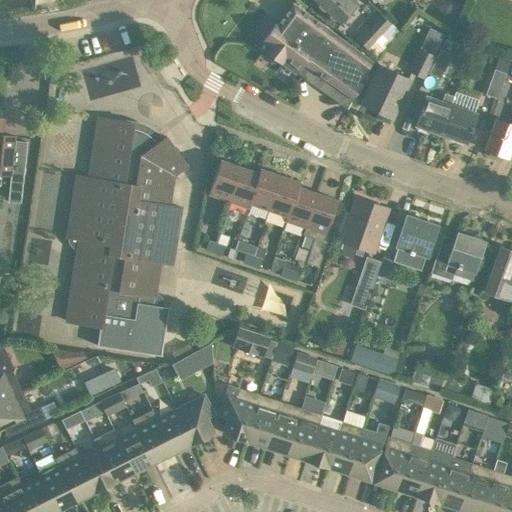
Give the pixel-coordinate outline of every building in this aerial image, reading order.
[(356,2),(353,0),(311,0),(337,23),(356,2)] [(262,41),(266,45),(263,50),(295,73),(299,68),(304,63),(353,99),(360,83),(357,81),(371,61),(292,3),(278,22),(276,22),(262,41)] [(395,28),(379,13),(355,38),(368,49),(382,34),(386,37),(395,28)] [(429,73),(440,78),(456,44),(445,38),(429,73)] [(433,56),(421,50),(411,71),(422,77),(433,56)] [(410,81),(380,67),(362,104),(392,118),(410,81)] [(497,98),(499,92),(505,73),(494,69),(485,94),(497,98)] [(415,125),(440,134),(451,104),(454,96),(444,93),(441,100),(426,95),(415,125)] [(476,112),(451,104),(440,134),(465,142),(476,112)] [(0,172),(11,173),(9,190),(21,191),(26,142),(15,140),(15,135),(1,134),(3,117),(0,117),(0,172)] [(168,205),(173,175),(187,165),(166,137),(157,143),(155,140),(150,135),(146,133),(143,131),(139,130),(136,129),(132,128),(133,123),(98,118),(89,177),(77,176),(68,237),(79,239),(66,321),(99,326),(96,346),(162,356),(162,355),(161,354),(168,308),(169,309),(169,308),(152,305),(159,262),(171,264),(180,207),(168,205)] [(485,149),(489,150),(489,156),(499,159),(503,155),(506,156),(511,139),(511,120),(511,124),(496,119),(485,149)] [(209,193),(229,201),(241,165),(221,158),(209,193)] [(261,172),(260,172),(241,165),(229,201),(251,209),(253,203),(252,203),(261,172)] [(253,203),(270,209),(282,175),(262,168),(260,172),(261,172),(252,203),(253,203)] [(302,182),(282,175),(270,209),(288,215),(289,216),(299,186),(300,186),(302,182)] [(289,216),(288,215),(286,220),(306,227),(318,192),(300,186),(299,186),(289,216)] [(318,192),(306,227),(304,235),(315,239),(307,263),(319,268),(330,236),(326,234),(338,199),(318,192)] [(387,207),(358,196),(347,227),(363,232),(358,246),(372,250),(376,237),(377,238),(387,207)] [(396,245),(398,245),(392,260),(420,270),(425,255),(427,256),(438,225),(407,214),(396,245)] [(472,279),(475,271),(485,241),(457,232),(455,236),(444,233),(431,271),(452,278),(454,273),(472,279)] [(225,245),(208,239),(204,249),(222,255),(225,245)] [(242,262),(250,265),(256,247),(248,244),(245,252),(242,262)] [(256,247),(250,265),(259,268),(262,258),(265,250),(256,247)] [(511,250),(501,247),(487,286),(500,291),(498,296),(511,300),(511,250)] [(365,255),(350,303),(365,308),(380,260),(365,255)] [(286,277),(292,261),(292,259),(285,257),(279,275),(286,277)] [(302,264),(292,261),(286,277),(296,280),(299,271),(302,264)] [(270,336),(238,326),(232,347),(237,348),(233,359),(254,366),(258,355),(264,356),(270,336)] [(341,355),(346,343),(334,338),(329,351),(341,355)] [(189,342),(172,352),(176,360),(193,350),(189,342)] [(11,369),(13,368),(2,343),(0,344),(0,399),(21,390),(11,369)] [(201,369),(212,363),(211,343),(192,354),(201,369)] [(395,370),(397,352),(351,345),(348,363),(395,370)] [(287,376),(310,379),(313,354),(268,348),(267,360),(288,363),(287,376)] [(325,377),(330,363),(317,359),(312,373),(325,377)] [(342,367),(337,380),(353,385),(357,372),(342,367)] [(156,369),(146,373),(148,377),(149,378),(152,386),(162,382),(156,369)] [(442,392),(446,379),(414,369),(410,382),(442,392)] [(353,385),(352,388),(363,391),(368,376),(368,375),(358,372),(357,372),(353,385)] [(372,398),(395,397),(394,380),(371,381),(372,398)] [(124,401),(143,392),(139,383),(120,392),(124,401)] [(224,431),(245,438),(259,395),(231,385),(228,395),(227,394),(220,414),(229,416),(224,431)] [(422,406),(425,395),(404,388),(401,399),(422,406)] [(21,390),(0,399),(0,425),(8,422),(13,433),(45,418),(40,406),(31,411),(21,390)] [(176,409),(192,441),(212,431),(205,417),(213,413),(204,395),(176,409)] [(245,438),(266,445),(280,401),(259,395),(245,438)] [(104,411),(99,401),(91,405),(80,410),(85,420),(104,411)] [(300,408),(280,401),(266,445),(286,452),(300,408)] [(286,452),(307,458),(321,414),(300,408),(286,452)] [(133,419),(154,460),(173,451),(153,409),(133,419)] [(153,409),(173,451),(192,441),(176,409),(158,418),(153,409)] [(80,410),(61,420),(66,429),(85,420),(80,410)] [(473,410),(469,422),(483,427),(487,414),(473,410)] [(322,415),(321,414),(307,458),(328,465),(342,421),(343,417),(323,411),(322,415)] [(134,470),(154,460),(133,419),(132,419),(137,428),(119,437),(114,428),(114,429),(134,470)] [(511,436),(511,420),(507,419),(501,432),(511,436)] [(328,465),(348,471),(362,428),(342,421),(328,465)] [(52,422),(41,427),(45,438),(56,433),(52,423),(52,422)] [(375,480),(396,487),(411,443),(413,444),(416,433),(394,425),(390,437),(389,436),(375,480)] [(41,427),(29,433),(34,444),(46,439),(45,438),(41,427)] [(363,428),(362,428),(348,471),(370,478),(381,444),(367,440),(371,430),(363,428)] [(94,438),(115,479),(134,470),(114,429),(94,438)] [(396,487),(417,494),(431,450),(421,446),(425,433),(417,431),(416,433),(413,444),(411,443),(396,487)] [(21,436),(1,445),(6,455),(25,446),(21,437),(21,436)] [(75,448),(96,489),(115,479),(94,438),(93,439),(98,448),(80,456),(76,448),(75,448)] [(433,450),(431,450),(417,494),(438,500),(452,456),(454,457),(458,444),(437,438),(433,450)] [(56,457),(76,499),(96,489),(75,448),(56,457)] [(452,456),(438,500),(458,507),(472,463),(452,456)] [(41,476),(57,508),(76,499),(56,457),(55,458),(59,467),(41,476)] [(472,463),(458,507),(474,511),(479,511),(493,470),(472,463)] [(511,475),(493,470),(479,511),(501,511),(511,480),(511,475)] [(17,477),(34,511),(49,511),(57,508),(41,476),(22,485),(18,476),(17,477)] [(34,511),(17,477),(0,485),(0,493),(1,496),(0,496),(0,511),(34,511)] [(511,511),(511,480),(501,511),(511,511)]
